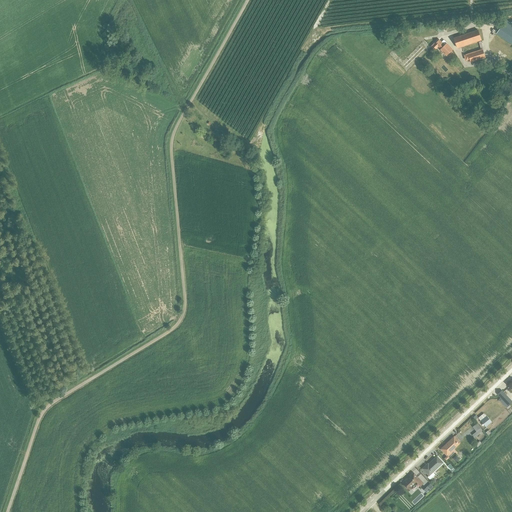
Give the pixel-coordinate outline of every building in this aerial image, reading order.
[(511,24),(506,20),(496,34),(511,45),(511,24)] [(478,30),(453,38),(457,48),(482,40),(478,30)] [(435,43),(430,47),(434,51),(438,47),(440,49),(440,50),(446,56),(453,49),(444,40),(442,42),(439,39),(435,43)] [(483,49),(464,55),(466,61),(470,60),(471,63),(485,58),(483,49)] [(511,401),(502,390),(497,394),(502,399),(500,400),(506,407),(511,402),(511,401)] [(486,416),(481,421),(486,427),(491,422),(486,416)] [(476,432),(472,435),(475,438),(479,434),(478,434),(482,430),(480,428),(481,428),(477,423),(473,427),(476,432)] [(444,446),(441,449),(447,456),(444,458),(446,460),(449,457),(447,455),(460,443),(454,437),(444,446)] [(430,476),(433,472),(443,463),(437,456),(429,464),(428,463),(423,469),(429,475),(430,476)] [(414,473),(402,484),(408,491),(412,488),(411,486),(416,482),(420,486),(423,483),(414,473)] [(430,483),(424,489),(427,493),(434,487),(430,483)]
